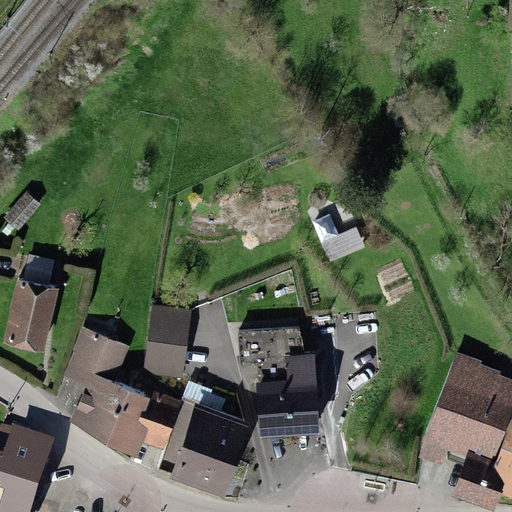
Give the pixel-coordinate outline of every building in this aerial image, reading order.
[(21,188),(1,214),(15,225),(35,199),(21,188)] [(17,281),(3,343),(43,352),(57,290),(17,281)] [(191,311),(152,305),(142,372),(182,378),(191,311)] [(255,363),(256,383),(287,380),(285,356),(306,355),(298,326),(239,330),(241,364),(255,363)] [(85,383),(71,421),(137,459),(143,443),(164,451),(184,400),(153,388),(150,395),(114,381),(127,347),(81,330),(64,375),(85,383)] [(323,336),(323,350),(331,350),(330,335),(323,336)] [(511,375),(454,353),(416,450),(440,460),(445,448),(460,454),(464,444),(491,454),(511,399),(511,375)] [(256,383),(260,439),(319,435),(314,354),(306,355),(285,356),(287,380),(256,383)] [(511,399),(491,454),(505,460),(498,479),(511,484),(511,399)] [(196,404),(170,479),(224,498),(250,422),(196,404)] [(0,456),(2,457),(10,429),(0,425),(0,456)] [(0,511),(27,511),(50,441),(10,429),(2,457),(0,456),(0,511)] [(491,454),(464,444),(460,454),(449,483),(490,499),(498,479),(505,460),(491,454)]
